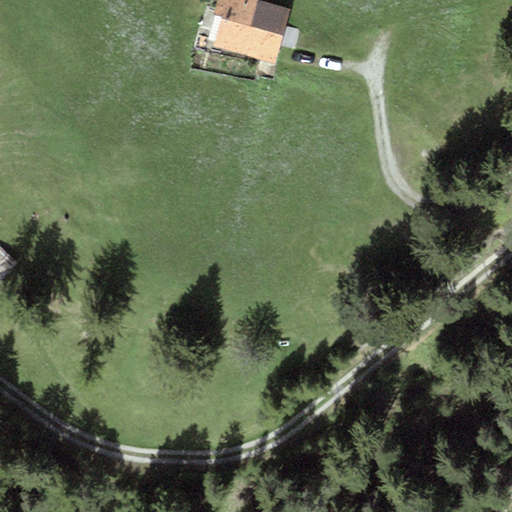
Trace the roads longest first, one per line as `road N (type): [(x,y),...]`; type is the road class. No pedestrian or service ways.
road 1 (track): [(0,383),(74,434),(114,450),(180,458),(238,453),(305,419),(511,248)]
road 2 (track): [(511,184),(446,199),(414,194),(391,168),(376,70)]
